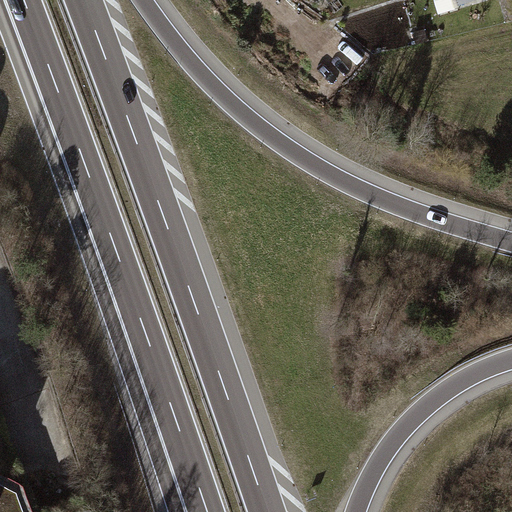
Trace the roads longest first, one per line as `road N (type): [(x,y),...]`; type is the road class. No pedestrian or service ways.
road 1 (motorway): [(268,511),(83,0)]
road 2 (motorway): [(24,0),(207,511)]
road 3 (motorway): [(511,241),(411,209),(296,153),(218,91),(143,0)]
road 4 (motorway): [(357,511),(385,454),(422,410),(511,360)]
